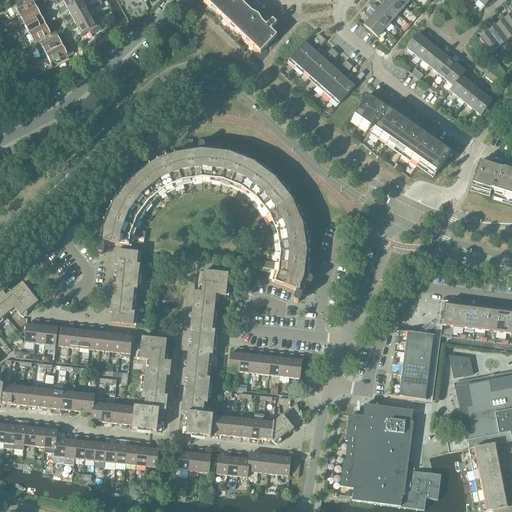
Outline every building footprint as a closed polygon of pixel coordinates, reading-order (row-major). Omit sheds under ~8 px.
[(15,18),(20,16),(36,8),(37,10),(43,7),(41,3),(35,6),(31,0),(27,0),(10,9),(15,18)] [(63,1),(66,6),(67,8),(82,0),(55,0),(57,4),(63,1)] [(68,10),(70,15),(71,17),(88,9),(83,0),(82,0),(67,8),(66,6),(60,9),(62,13),(68,10)] [(203,0),(260,54),(277,37),(270,31),(277,24),(272,20),(266,27),(262,23),(258,17),(252,13),(243,5),(240,0),(203,0)] [(382,5),(378,9),(377,11),(391,23),(397,16),(384,3),(385,1),(383,0),(377,0),(382,5)] [(386,0),(385,1),(384,3),(397,16),(404,8),(395,0),(386,0)] [(395,0),(404,8),(411,0),(410,0),(395,0)] [(508,11),(511,15),(511,0),(510,0),(511,3),(511,6),(509,9),(506,4),(502,7),(506,12),(508,11)] [(375,12),(372,16),(370,18),(384,31),(391,23),(377,11),(378,9),(373,4),(370,8),(375,12)] [(20,16),(24,25),(41,17),(42,19),(47,16),(45,12),(40,15),(37,10),(36,8),(20,16)] [(72,19),(75,24),(76,26),(92,18),(88,9),(71,17),(70,15),(65,18),(67,22),(72,19)] [(370,18),(372,16),(367,12),(364,15),(369,20),(363,26),(377,38),(384,31),(370,18)] [(502,22),(497,26),(496,27),(507,42),(511,37),(511,31),(503,21),(505,20),(501,15),(498,18),(502,22)] [(511,15),(505,20),(503,21),(511,31),(511,15)] [(24,25),(29,34),(45,26),(46,28),(52,25),(50,21),(44,24),(42,19),(41,17),(24,25)] [(76,26),(75,24),(69,27),(71,31),(77,28),(81,36),(89,31),(91,35),(101,30),(99,25),(97,26),(92,18),(76,26)] [(173,19),(168,24),(177,33),(182,29),(173,19)] [(494,29),(489,32),(488,33),(499,48),(507,42),(496,27),(497,26),(493,21),(490,24),(494,29)] [(168,24),(164,28),(173,37),(177,33),(168,24)] [(45,26),(29,34),(34,44),(50,35),(51,37),(57,34),(55,30),(49,33),(46,28),(45,26)] [(488,33),(489,32),(486,27),(482,30),(486,35),(479,40),(491,54),(499,48),(488,33)] [(164,28),(159,32),(168,42),(173,37),(164,28)] [(168,42),(159,32),(154,37),(163,46),(168,42)] [(406,49),(414,55),(425,41),(428,43),(432,37),(428,34),(424,40),(418,35),(406,49)] [(314,40),(317,43),(322,38),(319,35),(314,40)] [(41,46),(46,55),(62,46),(63,48),(69,45),(67,42),(61,45),(57,37),(41,46)] [(322,38),(317,43),(321,47),(326,41),(322,38)] [(414,55),(422,62),(433,47),(435,49),(440,43),(436,40),(432,46),(428,43),(425,41),(414,55)] [(290,61),(297,66),(312,49),(305,43),(288,61),(289,62),(290,61)] [(62,46),(46,55),(51,64),(67,56),(68,58),(74,54),(72,51),(66,54),(63,48),(62,46)] [(422,62),(429,68),(441,53),(443,55),(448,50),(444,47),(440,52),(435,49),(433,47),(422,62)] [(297,66),(304,73),(319,56),(312,49),(297,66)] [(327,54),(330,57),(335,52),(332,49),(327,54)] [(335,52),(330,57),(334,61),(339,55),(335,52)] [(429,68),(437,74),(449,60),(451,61),(455,56),(452,53),(447,58),(443,55),(441,53),(429,68)] [(304,73),(311,79),(326,62),(319,56),(304,73)] [(131,57),(126,62),(135,71),(140,67),(131,57)] [(437,74),(445,80),(457,66),(459,68),(463,62),(460,59),(455,65),(451,61),(449,60),(437,74)] [(341,67),(344,70),(349,64),(346,61),(341,67)] [(126,62),(122,66),(131,76),(135,71),(126,62)] [(311,79),(318,85),(333,68),(326,62),(311,79)] [(349,64),(344,70),(348,73),(353,67),(349,64)] [(122,66),(117,70),(126,80),(131,76),(122,66)] [(445,80),(453,87),(461,77),(465,73),(466,74),(471,68),(467,66),(463,71),(459,68),(457,66),(445,80)] [(318,85),(325,92),(341,75),(333,68),(318,85)] [(117,70),(113,75),(122,84),(126,80),(117,70)] [(416,70),(413,73),(420,79),(423,76),(416,70)] [(357,78),(361,81),(365,76),(361,72),(357,78)] [(122,84),(113,75),(108,79),(117,89),(122,84)] [(325,92),(332,98),(348,81),(341,75),(325,92)] [(449,91),(457,98),(469,84),(471,85),(475,79),(471,77),(467,82),(461,77),(453,87),(449,91)] [(348,81),(332,98),(339,104),(338,105),(338,106),(355,87),(348,81)] [(457,98),(465,104),(477,90),(478,91),(483,86),(479,83),(475,88),(471,85),(469,84),(457,98)] [(465,104),(473,111),(485,96),(486,97),(491,92),(487,89),(483,95),(478,91),(477,90),(465,104)] [(95,91),(90,96),(99,105),(103,101),(95,91)] [(485,96),(473,111),(481,117),(492,103),(494,104),(498,98),(495,95),(490,101),(486,97),(485,96)] [(90,96),(85,100),(94,110),(99,105),(90,96)] [(352,118),(353,119),(354,118),(368,128),(368,129),(369,130),(375,121),(378,123),(371,134),(371,135),(373,133),(433,176),(432,178),(433,178),(450,154),(449,153),(448,156),(433,145),(435,143),(384,106),(382,109),(367,99),(369,96),(368,96),(352,118)] [(85,100),(81,104),(89,114),(94,110),(85,100)] [(81,104),(76,108),(85,118),(89,114),(81,104)] [(76,108),(71,113),(80,122),(85,118),(76,108)] [(80,122),(71,113),(67,117),(76,127),(80,122)] [(202,179),(201,153),(193,155),(193,154),(183,155),(184,156),(175,158),(168,161),(167,160),(158,164),(159,165),(151,168),(144,174),(143,173),(136,179),(137,180),(130,185),(125,192),(124,191),(119,199),(119,200),(114,206),(111,214),(110,214),(107,223),(108,223),(105,231),(104,234),(101,233),(103,227),(99,226),(97,226),(96,227),(95,230),(95,231),(96,232),(97,233),(93,245),(98,245),(97,252),(98,254),(99,255),(100,255),(102,255),(103,254),(104,253),(105,245),(142,249),(146,233),(133,229),(137,219),(149,203),(164,190),(182,182),(202,179)] [(272,282),(297,292),(294,299),(294,301),(295,303),(296,303),(297,303),(298,303),(299,303),(299,302),(300,301),(302,295),(308,297),(308,293),(309,284),(310,284),(311,283),(312,282),(312,280),(312,279),(311,278),(310,278),(306,277),(305,283),(302,283),(303,280),(304,271),(305,271),(306,262),(305,262),(306,253),(305,245),(304,235),(303,236),(302,227),(298,219),(299,219),(295,210),(295,211),(291,203),(286,196),(286,195),(280,188),(274,182),(268,177),(268,176),(260,170),(260,171),(253,166),(245,163),(245,162),(236,159),(228,156),(219,155),(210,154),(201,153),(202,179),(222,182),(238,188),(242,190),(256,200),(268,215),(270,218),(275,231),(277,237),(280,254),(279,263),(261,262),(258,276),(272,281),(272,282)] [(263,167),(265,167),(270,160),(267,158),(261,166),(263,167)] [(479,162),(470,191),(471,191),(472,189),(489,194),(488,197),(489,197),(492,189),(496,190),(493,200),(494,200),(494,199),(511,204),(511,172),(497,168),(496,171),(479,165),(480,163),(479,162)] [(140,170),(134,163),(133,163),(131,165),(137,172),(140,170)] [(128,167),(129,167),(134,175),(137,172),(131,165),(128,167)] [(296,186),(290,190),(290,192),(291,194),(298,188),(296,186)] [(115,194),(108,190),(107,192),(114,198),(115,196),(115,194)] [(117,276),(139,278),(140,266),(137,265),(138,253),(116,251),(115,266),(118,266),(117,276)] [(194,292),(193,302),(190,332),(193,332),(192,338),(192,341),(214,343),(214,341),(215,331),(212,331),(216,296),(226,297),(228,275),(203,272),(201,293),(194,292)] [(111,299),(133,302),(134,290),(137,291),(139,278),(117,276),(116,285),(113,285),(111,299)] [(23,284),(6,297),(15,309),(15,310),(21,317),(38,303),(23,284)] [(2,292),(0,292),(0,321),(15,310),(15,309),(6,297),(2,292)] [(133,302),(111,299),(109,314),(112,314),(111,324),(133,326),(135,313),(132,313),(133,302)] [(511,347),(511,313),(445,305),(442,327),(452,329),(451,339),(511,347)] [(24,344),(35,345),(37,327),(39,327),(40,321),(36,320),(35,326),(26,325),(24,344)] [(35,345),(45,346),(47,328),(49,328),(50,322),(46,322),(45,328),(39,327),(37,327),(35,345)] [(58,347),(69,348),(71,330),(73,331),(73,325),(70,324),(69,330),(60,329),(58,347)] [(69,348),(79,350),(81,331),(83,332),(84,326),(80,325),(79,331),(73,331),(71,330),(69,348)] [(79,350),(89,351),(91,333),(93,333),(94,327),(90,326),(89,332),(83,332),(81,331),(79,350)] [(452,329),(442,327),(434,330),(424,335),(422,346),(433,347),(440,344),(451,339),(452,329)] [(47,328),(45,346),(56,347),(58,329),(49,328),(47,328)] [(89,351),(99,352),(101,334),(103,334),(104,328),(100,328),(99,334),(93,333),(91,333),(89,351)] [(388,396),(407,399),(426,401),(433,347),(422,346),(424,335),(396,332),(388,396)] [(99,352),(109,353),(112,335),(103,334),(101,334),(99,352)] [(109,353),(120,354),(122,336),(112,335),(109,353)] [(122,336),(120,354),(130,355),(132,337),(122,336)] [(142,338),(139,360),(149,362),(149,361),(164,363),(164,362),(167,341),(142,338)] [(187,356),(186,365),(208,367),(210,356),(212,356),(214,343),(192,341),(190,356),(187,356)] [(228,372),(239,373),(241,355),(242,355),(243,349),(239,349),(239,355),(230,354),(228,372)] [(239,373),(249,374),(251,356),(253,356),(253,350),(249,350),(249,356),(242,355),(241,355),(239,373)] [(249,374),(259,375),(261,357),(263,357),(263,351),(260,351),(259,357),(253,356),(251,356),(249,374)] [(259,375),(269,376),(271,358),(273,358),(273,352),(270,352),(269,358),(263,357),(261,357),(259,375)] [(269,376),(279,377),(281,359),(283,360),(284,354),(280,353),(279,359),(273,358),(271,358),(269,376)] [(279,377),(289,379),(291,360),(293,361),(294,355),(290,354),(289,360),(283,360),(281,359),(279,377)] [(291,360),(289,379),(300,380),(302,362),(303,362),(304,356),(300,355),(299,361),(293,361),(291,360)] [(465,361),(463,360),(459,360),(455,362),(453,366),(453,370),(455,374),(459,376),(463,377),(463,378),(472,376),(471,367),(470,367),(469,364),(468,362),(465,361)] [(149,361),(149,362),(148,372),(145,372),(144,385),(166,387),(167,373),(170,373),(171,363),(164,362),(164,363),(149,361)] [(187,389),(209,392),(210,379),(207,379),(208,367),(186,365),(185,375),(188,375),(187,389)] [(468,441),(469,450),(495,444),(496,445),(505,443),(505,440),(511,439),(511,442),(511,376),(467,386),(465,389),(462,388),(459,390),(459,393),(460,395),(458,399),(467,442),(468,441)] [(166,387),(144,385),(142,397),(145,398),(144,409),(159,411),(166,412),(167,402),(164,401),(166,387)] [(1,404),(11,405),(13,387),(3,386),(1,404)] [(11,405),(21,406),(23,388),(13,387),(11,405)] [(21,406),(31,407),(33,389),(23,388),(21,406)] [(31,407),(41,408),(43,390),(33,389),(31,407)] [(207,404),(209,392),(187,389),(185,404),(182,403),(181,414),(188,414),(203,415),(204,404),(207,404)] [(41,408),(52,410),(54,391),(43,390),(41,408)] [(52,410),(62,411),(64,393),(54,391),(52,410)] [(62,411),(72,412),(74,394),(64,393),(62,411)] [(72,412),(82,413),(84,395),(74,394),(72,412)] [(82,413),(92,414),(94,404),(95,396),(84,395),(82,413)] [(273,423),(271,442),(272,442),(274,445),(301,423),(304,422),(301,411),(299,412),(297,403),(281,416),(282,417),(274,423),(273,423)] [(91,422),(102,423),(104,405),(94,404),(92,414),(91,422)] [(102,423),(112,424),(114,406),(104,405),(102,423)] [(112,424),(122,425),(124,407),(114,406),(112,424)] [(438,501),(441,476),(428,474),(405,472),(413,412),(364,406),(363,418),(351,416),(347,443),(354,443),(351,462),(345,461),(342,488),(353,490),(352,502),(424,511),(426,499),(438,501)] [(122,425),(132,426),(134,408),(124,407),(122,425)] [(132,426),(132,430),(157,432),(159,411),(144,409),(134,407),(134,408),(132,426)] [(188,414),(186,436),(211,438),(211,435),(213,417),(213,416),(203,415),(188,414)] [(211,435),(221,436),(223,418),(213,417),(211,435)] [(221,436),(231,437),(233,419),(223,418),(221,436)] [(231,437),(241,438),(243,420),(233,419),(231,437)] [(0,443),(4,444),(6,426),(8,426),(8,420),(5,420),(4,426),(0,425),(0,443)] [(241,438),(251,439),(253,421),(243,420),(241,438)] [(4,444),(14,445),(16,427),(18,427),(19,421),(15,421),(14,427),(8,426),(6,426),(4,444)] [(251,439),(261,440),(263,422),(253,421),(251,439)] [(14,445),(24,446),(26,428),(28,428),(29,422),(25,422),(24,428),(18,427),(16,427),(14,445)] [(261,440),(271,442),(273,423),(263,422),(261,440)] [(24,446),(34,447),(36,429),(38,430),(39,424),(35,423),(34,429),(28,428),(26,428),(24,446)] [(34,447),(45,449),(47,430),(48,431),(49,425),(45,424),(45,430),(38,430),(36,429),(34,447)] [(45,449),(55,450),(56,440),(57,440),(58,432),(59,432),(60,426),(56,425),(55,431),(48,431),(47,430),(45,449)] [(54,458),(64,459),(66,441),(68,441),(69,435),(65,435),(64,440),(57,440),(56,440),(55,450),(54,458)] [(64,459),(75,460),(76,442),(78,442),(79,436),(75,436),(75,442),(68,441),(66,441),(64,459)] [(75,460),(85,461),(87,443),(88,443),(89,437),(85,437),(85,443),(78,442),(76,442),(75,460)] [(85,461),(95,462),(97,444),(99,444),(99,438),(95,438),(95,444),(88,443),(87,443),(85,461)] [(95,462),(105,463),(107,445),(109,445),(109,439),(106,439),(105,445),(99,444),(97,444),(95,462)] [(105,463),(116,464),(118,446),(119,446),(120,440),(116,440),(116,446),(109,445),(107,445),(105,463)] [(116,464),(126,466),(128,447),(130,448),(130,442),(126,441),(126,447),(119,446),(118,446),(116,464)] [(126,466),(136,467),(138,448),(140,449),(140,443),(137,442),(136,448),(130,448),(128,447),(126,466)] [(136,467),(146,468),(148,450),(150,450),(150,444),(147,443),(146,449),(140,449),(138,448),(136,467)] [(148,450),(146,468),(157,469),(159,451),(160,451),(161,445),(157,444),(156,450),(150,450),(148,450)] [(468,450),(470,461),(498,455),(496,445),(495,444),(469,450),(468,450)] [(178,471),(188,472),(190,454),(188,454),(182,453),(183,447),(179,447),(178,453),(180,453),(178,471)] [(188,472),(198,473),(200,455),(198,455),(192,454),(193,448),(189,448),(188,454),(190,454),(188,472)] [(200,455),(198,473),(209,475),(211,456),(202,455),(203,450),(199,449),(198,455),(200,455)] [(216,475),(227,477),(229,458),(231,459),(231,453),(227,452),(227,458),(218,457),(216,475)] [(227,477),(237,478),(239,459),(241,460),(241,454),(238,453),(237,459),(231,459),(229,458),(227,477)] [(288,459),(280,458),(278,476),(289,477),(291,459),(292,459),(293,453),(289,453),(288,459)] [(249,455),(248,461),(249,461),(248,473),(258,474),(260,456),(249,455)] [(470,461),(472,471),(500,466),(498,455),(470,461)] [(270,457),(260,456),(258,474),(268,475),(270,457)] [(280,458),(270,457),(268,475),(278,476),(280,458)] [(239,459),(237,478),(248,479),(248,473),(249,461),(248,461),(241,460),(239,459)] [(472,471),(474,482),(502,477),(500,466),(472,471)] [(474,482),(476,493),(504,487),(502,477),(474,482)] [(476,493),(478,503),(506,498),(504,487),(476,493)] [(479,511),(491,511),(511,507),(508,508),(506,498),(478,503),(479,511)]
